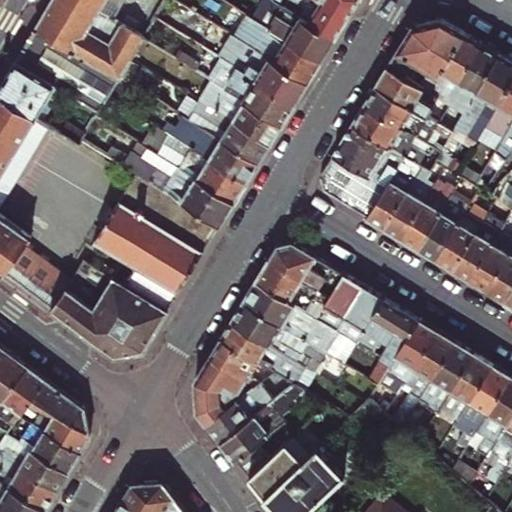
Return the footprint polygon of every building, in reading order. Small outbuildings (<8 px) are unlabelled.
[(144,34),(115,16),(100,8),(104,0),(52,0),(16,60),(54,83),(62,88),(98,109),(108,92),(120,73),(135,49),(143,35),(144,34)] [(104,0),(100,8),(115,16),(124,0),(104,0)] [(273,0),(265,0),(255,17),(321,59),(334,38),(300,17),(296,14),(282,5),(278,3),(273,0)] [(318,0),(309,15),(303,12),(300,17),(334,38),(357,0),(318,0)] [(236,35),(250,43),(308,80),(321,59),(255,17),(250,14),(236,35)] [(419,84),(431,91),(465,31),(441,17),(424,22),(428,37),(415,61),(428,69),(419,84)] [(428,37),(424,22),(412,25),(388,65),(415,82),(419,76),(408,69),(414,60),(415,61),(428,37)] [(156,32),(148,27),(144,34),(143,35),(148,38),(151,40),(156,32)] [(455,76),(460,79),(482,41),(465,31),(431,91),(438,95),(441,97),(455,76)] [(143,35),(135,49),(139,52),(148,38),(143,35)] [(482,41),(460,79),(451,96),(457,100),(454,105),(451,103),(439,122),(454,131),(500,51),(482,41)] [(226,46),(221,54),(295,101),(308,80),(250,43),(242,56),(226,46)] [(486,124),(511,78),(511,58),(500,51),(454,131),(452,135),(463,141),(467,134),(469,135),(478,119),(486,124)] [(295,101),(221,54),(207,75),(223,86),(244,99),(282,123),(295,101)] [(0,87),(0,94),(35,115),(54,83),(16,60),(0,87)] [(419,84),(415,82),(388,65),(376,84),(427,115),(438,95),(431,91),(419,84)] [(120,73),(108,92),(122,102),(134,82),(120,73)] [(448,101),(451,96),(460,79),(455,76),(441,97),(448,101)] [(511,123),(511,78),(486,124),(492,128),(483,144),(496,151),(511,123)] [(54,83),(35,115),(43,120),(62,88),(54,83)] [(439,122),(427,115),(376,84),(365,103),(427,140),(443,150),(452,135),(454,131),(439,122)] [(270,142),(200,97),(183,86),(178,94),(195,105),(192,109),(210,120),(206,127),(259,160),(270,142)] [(207,86),(200,97),(270,142),(282,123),(244,99),(239,107),(218,93),(207,86)] [(223,86),(218,93),(239,107),(244,99),(223,86)] [(31,235),(0,212),(0,172),(35,115),(0,94),(0,268),(4,271),(25,243),(31,235)] [(427,140),(365,103),(352,123),(405,155),(423,165),(431,170),(432,170),(437,161),(443,150),(427,140)] [(203,125),(188,116),(177,109),(171,119),(197,135),(203,125)] [(203,125),(206,127),(210,120),(192,109),(188,116),(203,125)] [(0,172),(0,205),(49,124),(43,120),(35,115),(0,172)] [(165,129),(150,119),(144,129),(162,141),(168,131),(165,129)] [(259,160),(206,127),(203,125),(197,135),(171,119),(165,129),(168,131),(246,181),(259,160)] [(478,119),(469,135),(477,140),(486,124),(478,119)] [(67,122),(62,131),(79,141),(82,136),(84,132),(67,122)] [(334,152),(387,185),(405,155),(352,123),(334,152)] [(511,123),(496,151),(506,160),(511,152),(511,123)] [(492,128),(486,124),(477,140),(483,144),(492,128)] [(246,181),(168,131),(162,141),(184,155),(178,163),(235,199),(246,181)] [(123,162),(82,136),(79,141),(133,178),(137,171),(123,162)] [(157,150),(178,163),(184,155),(162,141),(157,150)] [(178,163),(157,150),(148,144),(140,158),(148,163),(150,159),(172,173),(178,163)] [(437,161),(446,166),(452,156),(443,150),(437,161)] [(123,162),(137,171),(220,223),(235,199),(178,163),(172,173),(150,159),(148,163),(140,158),(130,151),(123,162)] [(336,170),(351,179),(353,176),(367,184),(382,193),(387,185),(334,152),(320,175),(324,190),(336,170)] [(511,152),(506,160),(500,168),(509,175),(511,171),(511,152)] [(382,193),(368,216),(385,227),(423,165),(405,155),(387,185),(382,193)] [(423,165),(385,227),(402,237),(432,189),(423,183),(431,170),(423,165)] [(432,189),(402,237),(419,248),(448,201),(463,177),(446,166),(432,189)] [(336,170),(324,190),(339,198),(351,179),(336,170)] [(168,308),(220,223),(137,171),(133,178),(95,240),(135,265),(125,282),(168,308)] [(353,207),(367,184),(353,176),(351,179),(339,198),(353,207)] [(382,193),(367,184),(353,207),(368,216),(382,193)] [(477,185),(474,190),(480,193),(483,189),(477,185)] [(500,187),(494,196),(496,197),(500,200),(501,198),(505,191),(500,187)] [(471,201),(474,203),(480,193),(474,190),(471,194),(474,196),(471,201)] [(511,196),(505,191),(501,198),(511,208),(511,196)] [(471,194),(465,205),(471,208),(474,203),(471,201),(474,196),(471,194)] [(462,209),(448,201),(419,248),(436,258),(465,211),(462,209)] [(471,208),(465,205),(462,209),(465,211),(436,258),(453,269),(482,221),(468,213),(471,208)] [(482,221),(453,269),(470,279),(500,230),(505,222),(488,211),(482,221)] [(487,290),(511,249),(511,237),(500,230),(470,279),(487,290)] [(292,240),(278,245),(270,258),(331,295),(344,272),(292,240)] [(4,271),(51,307),(67,287),(72,278),(25,243),(4,271)] [(511,288),(511,249),(487,290),(504,300),(511,288)] [(270,258),(257,279),(319,316),(331,295),(270,258)] [(331,295),(319,316),(338,328),(364,285),(344,272),(331,295)] [(72,278),(67,287),(95,308),(102,295),(74,274),(72,278)] [(168,308),(125,282),(114,276),(102,295),(95,308),(67,287),(51,307),(114,354),(143,348),(168,308)] [(257,279),(243,301),(327,350),(334,338),(313,326),(319,316),(257,279)] [(338,328),(358,340),(384,297),(364,285),(338,328)] [(358,340),(367,345),(375,331),(389,340),(382,354),(383,355),(393,360),(419,318),(384,297),(358,340)] [(327,350),(243,301),(232,320),(285,352),(292,356),(298,347),(303,350),(320,361),(327,350)] [(400,388),(405,380),(437,329),(419,318),(393,360),(390,366),(399,371),(392,383),(400,388)] [(254,357),(271,367),(291,379),(295,372),(279,362),(285,352),(232,320),(221,337),(254,357)] [(437,329),(405,380),(414,386),(411,390),(421,396),(422,396),(433,378),(456,341),(437,329)] [(244,375),(254,357),(221,337),(209,357),(243,377),(244,375)] [(456,341),(433,378),(441,383),(430,402),(431,403),(428,408),(437,413),(441,407),(440,407),(443,401),(452,387),(474,352),(456,341)] [(0,366),(11,351),(0,343),(0,366)] [(292,356),(297,359),(303,350),(298,347),(292,356)] [(327,350),(320,361),(328,366),(335,355),(327,350)] [(0,400),(27,364),(11,351),(0,366),(0,400)] [(464,411),(476,391),(493,363),(474,352),(452,387),(461,393),(452,407),(453,408),(450,413),(458,418),(463,410),(464,411)] [(380,382),(383,377),(390,366),(393,360),(383,355),(370,376),(380,382)] [(237,387),(243,377),(209,357),(195,379),(196,411),(206,422),(228,404),(223,399),(237,387)] [(249,378),(252,375),(256,372),(260,376),(271,367),(254,357),(244,375),(249,378)] [(471,421),(480,427),(511,375),(493,363),(476,391),(484,396),(472,416),(473,417),(471,421)] [(0,408),(16,419),(20,413),(28,402),(45,377),(27,364),(0,400),(0,408)] [(399,371),(390,366),(383,377),(392,383),(399,371)] [(206,422),(221,441),(296,382),(291,379),(271,367),(260,376),(256,380),(228,404),(206,422)] [(491,450),(511,415),(511,374),(511,375),(480,427),(488,432),(485,436),(486,437),(484,440),(481,444),(483,445),(491,450)] [(88,430),(83,406),(45,377),(28,402),(40,410),(45,403),(88,430)] [(441,383),(433,378),(422,396),(421,396),(421,397),(430,402),(441,383)] [(282,416),(312,392),(296,382),(221,441),(249,478),(270,458),(258,443),(286,421),(282,416)] [(461,393),(452,387),(443,401),(452,407),(461,393)] [(476,391),(464,411),(472,416),(484,396),(476,391)] [(90,435),(88,430),(45,403),(40,410),(33,421),(81,450),(90,435)] [(69,469),(81,450),(33,421),(20,413),(16,419),(7,431),(23,441),(69,469)] [(497,483),(511,457),(511,415),(491,450),(500,455),(487,477),(497,483)] [(417,422),(408,417),(403,425),(420,440),(424,433),(415,424),(417,422)] [(488,432),(480,427),(475,434),(484,440),(486,437),(485,436),(488,432)] [(9,442),(18,448),(23,441),(7,431),(0,441),(0,451),(2,453),(9,442)] [(311,453),(294,435),(287,441),(304,460),(311,453)] [(58,487),(69,469),(23,441),(18,448),(9,442),(2,453),(58,487)] [(287,441),(270,458),(249,478),(265,497),(304,460),(287,441)] [(323,442),(311,453),(304,460),(265,497),(268,501),(268,508),(272,511),(305,511),(309,508),(317,507),(325,500),(325,493),(344,474),(323,451),(327,447),(323,442)] [(491,450),(483,445),(480,450),(488,454),(491,450)] [(0,478),(46,506),(58,487),(2,453),(0,451),(0,478)] [(470,484),(480,467),(467,459),(464,465),(458,462),(453,469),(470,484)] [(0,507),(7,511),(42,511),(46,506),(0,478),(0,507)] [(121,511),(187,511),(162,479),(132,481),(115,507),(121,511)] [(511,483),(497,507),(502,511),(505,511),(511,501),(511,483)] [(400,511),(382,497),(369,511),(400,511)]
